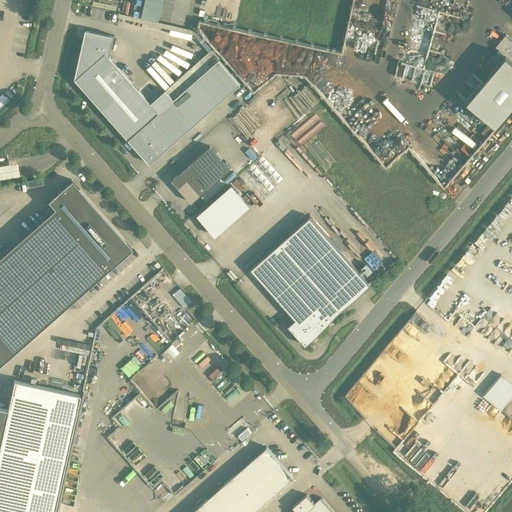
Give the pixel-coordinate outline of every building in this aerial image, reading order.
[(146,0),(143,17),(161,20),(164,0),(146,0)] [(76,79),(122,131),(152,105),(109,56),(114,36),(93,31),(91,41),(84,39),(76,79)] [(504,56),(496,66),(467,101),(497,127),(511,109),(511,42),(507,39),(498,51),(501,53),(504,56)] [(439,52),(437,65),(443,66),(442,68),(449,69),(451,54),(439,52)] [(219,59),(174,99),(195,123),(240,83),(219,59)] [(399,60),(395,78),(432,85),(435,67),(399,60)] [(152,105),(122,131),(150,163),(195,123),(174,99),(159,112),(152,105)] [(210,145),(172,179),(192,202),(230,168),(210,145)] [(18,157),(0,160),(0,174),(21,171),(18,157)] [(0,363),(132,248),(71,179),(47,200),(54,208),(0,255),(0,363)] [(206,207),(197,216),(215,236),(224,228),(206,207)] [(310,216),(251,268),(295,318),(288,325),(306,345),(370,284),(310,216)] [(161,353),(168,361),(184,347),(177,340),(161,353)] [(133,357),(123,367),(131,376),(142,366),(133,357)] [(461,372),(429,410),(503,409),(511,398),(511,380),(503,373),(486,393),(461,372)] [(0,407),(0,511),(53,511),(80,393),(14,378),(7,409),(0,407)] [(243,439),(253,431),(250,427),(240,434),(243,439)] [(191,511),(253,511),(293,477),(267,446),(199,506),(191,511)] [(334,511),(331,509),(321,497),(315,503),(307,494),(293,506),(296,510),(293,511),(334,511)]
